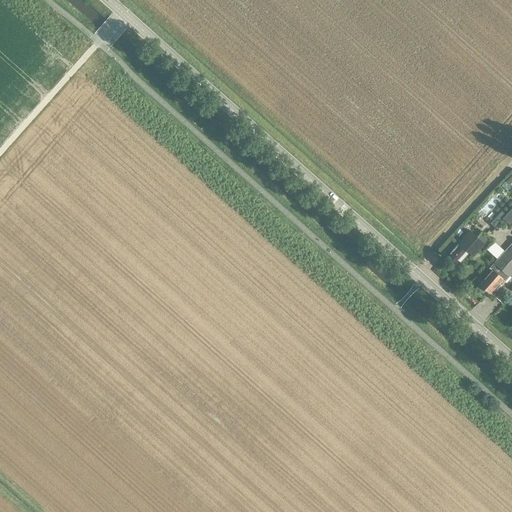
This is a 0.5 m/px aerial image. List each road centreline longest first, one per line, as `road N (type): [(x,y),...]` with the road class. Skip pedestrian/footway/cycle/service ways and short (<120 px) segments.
road 1 (tertiary): [(511,360),(125,16)]
road 2 (track): [(0,153),(98,42)]
